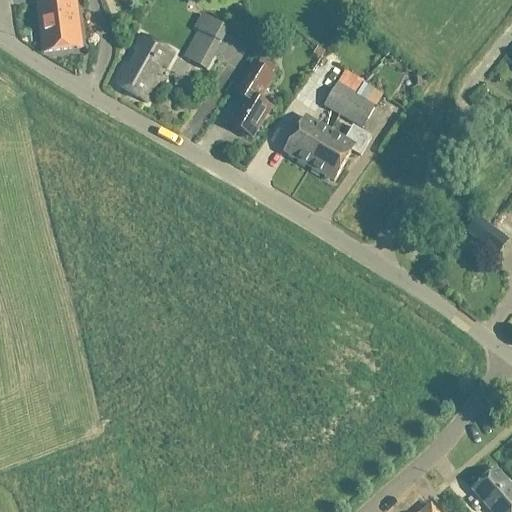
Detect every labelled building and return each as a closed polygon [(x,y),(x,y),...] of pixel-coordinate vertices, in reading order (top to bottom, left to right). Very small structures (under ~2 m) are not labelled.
[(80,48),(74,0),(37,5),(43,53),(80,48)] [(192,29),(196,32),(182,58),(206,71),(229,31),(200,15),(192,29)] [(161,67),(164,69),(173,54),(139,35),(131,50),(135,52),(128,66),(123,64),(111,85),(145,104),(157,82),(153,80),(161,67)] [(321,59),(294,98),(314,112),(341,72),(321,59)] [(233,95),(242,101),(238,107),(240,108),(229,125),(232,127),(230,129),(248,141),(250,138),(251,139),(269,109),(258,102),(263,94),(262,94),(272,78),(277,69),(261,60),(256,68),(252,65),(233,95)] [(338,116),(356,92),(361,85),(344,75),(339,84),(337,83),(322,108),(338,117),(338,116)] [(356,94),(356,92),(338,116),(338,117),(361,130),(381,97),(364,86),(358,95),(356,94)] [(308,167),(329,133),(304,118),(284,153),(308,167)] [(329,133),(308,167),(333,182),(350,152),(358,157),(370,138),(352,127),(343,141),(329,133)] [(496,257),(508,241),(476,217),(464,233),(496,257)] [(431,230),(421,243),(421,244),(430,251),(441,238),(431,230)] [(471,491),(489,511),(511,511),(511,489),(495,470),(471,491)]
